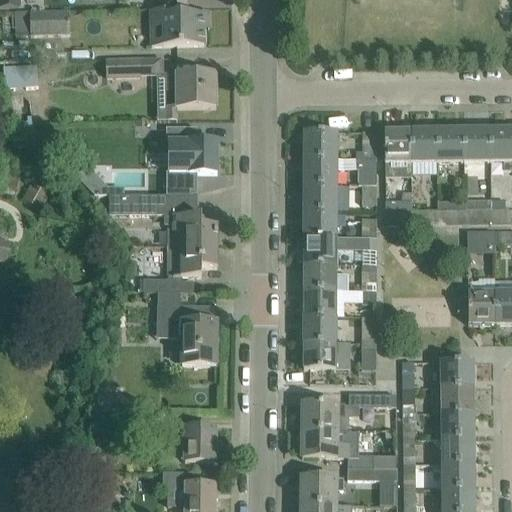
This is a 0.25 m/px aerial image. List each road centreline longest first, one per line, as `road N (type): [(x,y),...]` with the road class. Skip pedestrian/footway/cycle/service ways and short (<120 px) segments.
road 1 (residential): [(262,511),(262,87)]
road 2 (residential): [(262,87),(511,87)]
road 3 (residential): [(511,511),(511,390)]
